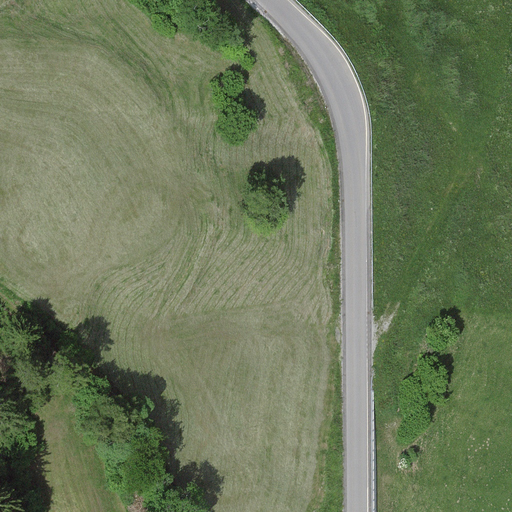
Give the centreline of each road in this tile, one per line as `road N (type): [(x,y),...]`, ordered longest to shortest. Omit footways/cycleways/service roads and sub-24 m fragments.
road 1 (unclassified): [(355,511),(353,134),(313,39),(270,0)]
road 2 (track): [(0,295),(99,389),(190,511)]
